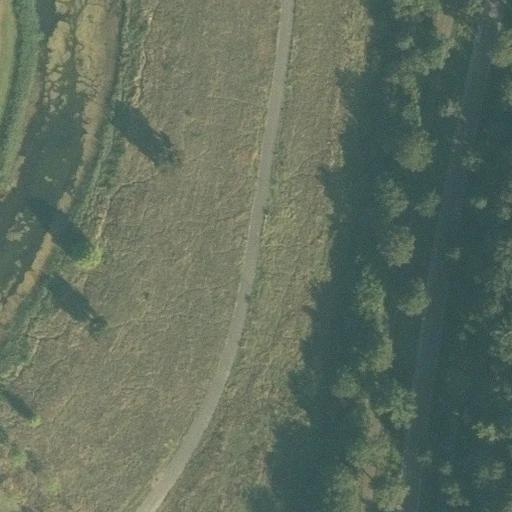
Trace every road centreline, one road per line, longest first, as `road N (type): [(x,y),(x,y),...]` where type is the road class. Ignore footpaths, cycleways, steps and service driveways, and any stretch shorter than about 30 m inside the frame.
road 1 (residential): [(134,511),(182,454),(247,294),(285,91),(288,0)]
road 2 (tertiary): [(421,511),(446,279),(504,0)]
